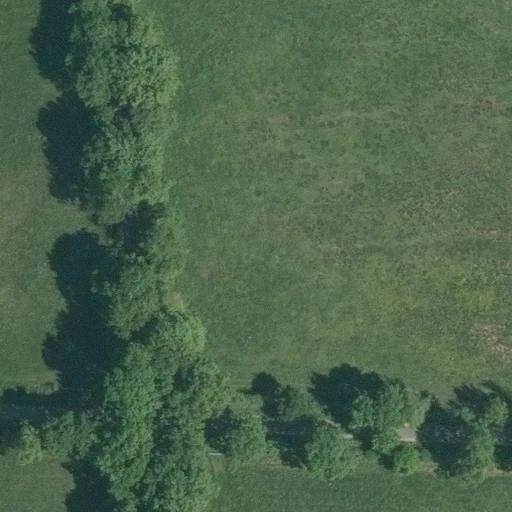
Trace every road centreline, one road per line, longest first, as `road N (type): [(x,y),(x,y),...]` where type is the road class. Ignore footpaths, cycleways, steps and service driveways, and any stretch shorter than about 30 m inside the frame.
road 1 (unclassified): [(162,425),(106,0)]
road 2 (unclassified): [(511,438),(162,425)]
road 3 (unclassified): [(162,425),(0,416)]
